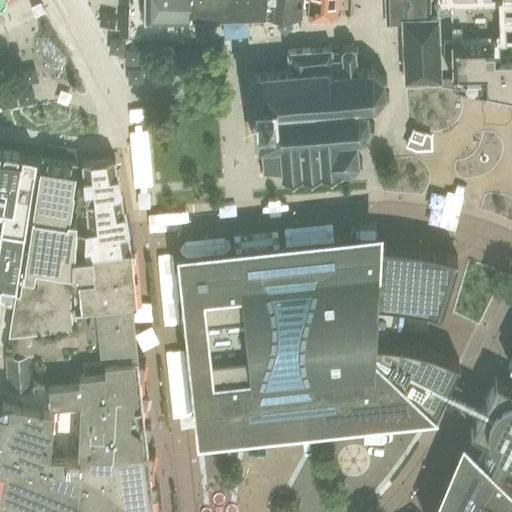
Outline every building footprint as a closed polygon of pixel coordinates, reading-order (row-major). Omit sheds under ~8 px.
[(300,16),(301,0),(128,0),(129,5),(126,8),(129,11),(129,37),(195,37),(195,17),(223,17),(264,16),(300,16)] [(337,17),(338,0),(309,0),(308,16),(337,17)] [(365,0),(366,17),(384,16),(383,0),(365,0)] [(429,18),(429,0),(386,0),(388,23),(403,23),(405,81),(441,80),(439,17),(429,18)] [(511,0),(437,0),(437,4),(452,3),(454,82),(486,88),(511,93),(511,0)] [(323,169),(339,168),(339,172),(342,172),(342,168),(351,167),(353,170),(356,168),(354,166),(357,162),(361,163),(362,158),(360,158),(357,137),(359,137),(363,142),(367,139),(361,133),(366,126),(374,128),(375,124),(367,122),(367,114),(370,114),(370,111),(366,111),(367,107),(373,104),(375,108),(378,106),(376,102),(383,94),(387,95),(388,91),(385,90),(384,85),(383,79),(388,77),(386,73),(381,75),(373,68),(374,63),(370,62),(369,66),(359,67),(359,63),(357,63),(355,49),(358,46),(355,44),(353,45),(354,42),(351,41),(351,44),(346,45),(344,42),(342,44),(343,45),(341,49),(332,50),(331,44),(329,44),(329,46),(288,49),(290,70),(275,71),(275,67),(271,67),(272,71),(257,72),(256,68),(253,68),(254,72),(251,72),(251,78),(252,78),(253,95),(252,95),(253,99),(254,99),(255,118),(254,118),(254,122),(255,122),(257,140),(256,140),(256,144),(257,143),(257,149),(262,148),(263,164),(260,164),(260,167),(269,166),(270,174),(272,173),(272,171),(282,170),(283,175),(285,175),(285,172),(300,171),(300,174),(304,174),(304,171),(319,170),(319,173),(323,173),(323,169)] [(250,127),(232,127),(232,154),(250,154),(250,127)] [(0,286),(1,281),(16,283),(36,153),(22,151),(22,149),(0,145),(0,286)] [(71,252),(73,251),(75,216),(70,215),(74,189),(72,188),(77,159),(41,153),(18,292),(14,291),(7,333),(9,333),(68,325),(71,252)] [(77,183),(75,216),(73,251),(131,246),(128,233),(129,233),(124,206),(122,195),(117,168),(117,169),(115,155),(80,160),(81,182),(77,183)] [(511,511),(511,483),(498,470),(506,453),(509,455),(511,455),(511,385),(495,377),(494,379),(495,380),(486,400),(447,381),(457,362),(458,361),(501,273),(487,266),(472,261),(458,256),(446,253),(440,251),(435,250),(428,249),(420,247),(406,245),(393,243),(389,243),(380,242),(377,242),(368,242),(360,242),(348,243),(331,244),(241,253),(181,260),(185,297),(187,315),(183,315),(183,314),(181,315),(181,319),(184,330),(190,340),(192,356),(188,356),(191,381),(194,381),(209,511),(359,511),(362,510),(383,489),(402,465),(419,440),(463,461),(438,511),(511,511)] [(133,318),(131,306),(136,305),(136,301),(131,246),(73,251),(71,252),(68,325),(9,333),(5,346),(8,388),(38,384),(37,379),(77,374),(77,368),(103,365),(102,356),(137,352),(134,326),(131,326),(129,318),(133,318)] [(137,353),(137,352),(102,356),(103,365),(77,368),(77,374),(37,379),(38,384),(8,388),(9,409),(0,408),(0,492),(7,495),(5,498),(14,505),(18,500),(34,506),(33,510),(34,511),(45,511),(46,511),(48,511),(154,511),(153,491),(155,491),(157,479),(151,478),(149,461),(151,461),(153,449),(148,448),(146,431),(148,431),(150,419),(145,418),(143,401),(145,400),(147,389),(141,388),(140,371),(142,371),(144,360),(138,359),(137,353)]
